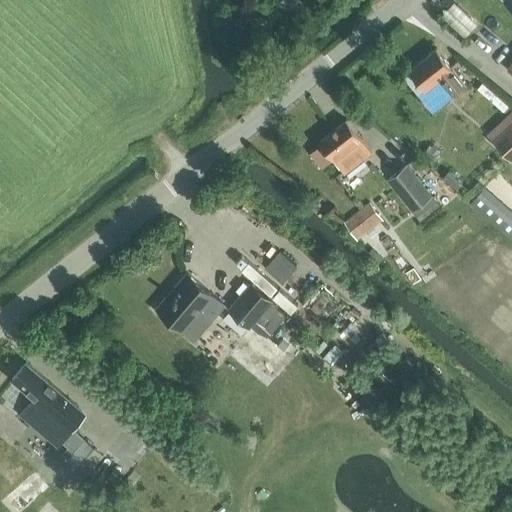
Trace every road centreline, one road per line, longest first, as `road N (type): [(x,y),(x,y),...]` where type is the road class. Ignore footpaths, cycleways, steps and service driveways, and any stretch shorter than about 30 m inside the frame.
road 1 (unclassified): [(402,2),(0,324)]
road 2 (unclassified): [(511,93),(402,2)]
